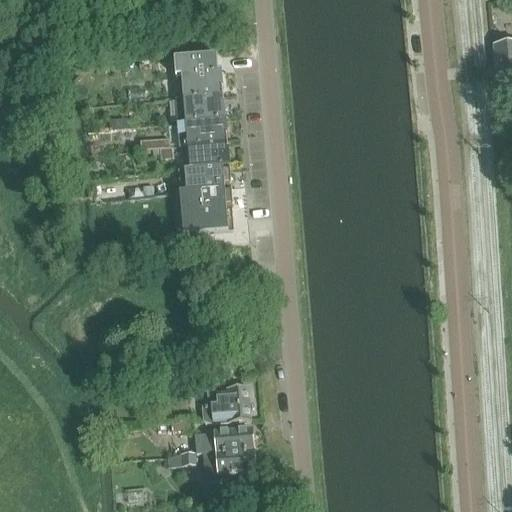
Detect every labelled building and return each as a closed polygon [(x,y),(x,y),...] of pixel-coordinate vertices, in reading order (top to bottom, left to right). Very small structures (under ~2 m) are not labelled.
[(494,49),(496,67),(497,73),(511,71),(511,42),(511,43),(511,48),(494,49)] [(217,59),(175,63),(176,81),(183,80),(184,102),(224,99),(222,75),(218,76),(217,59)] [(511,71),(497,73),(497,77),(499,95),(511,93),(511,71)] [(170,104),(170,94),(154,96),(155,106),(170,104)] [(184,103),(177,103),(177,104),(179,126),(226,122),(224,99),(184,102),(184,103)] [(120,134),(129,133),(127,122),(110,124),(111,134),(120,134)] [(226,122),(179,126),(181,150),(228,146),(226,122)] [(129,133),(120,134),(121,142),(137,141),(136,132),(129,133)] [(169,143),(148,145),(149,154),(170,152),(169,143)] [(228,146),(181,150),(181,151),(183,151),(185,173),(191,173),(230,170),(228,146)] [(173,152),(154,153),(155,161),(162,161),(162,164),(174,163),(173,152)] [(185,175),(180,175),(182,196),(198,194),(232,192),(230,170),(191,173),(185,173),(185,175)] [(154,199),(153,189),(143,190),(143,191),(144,200),(154,199)] [(182,196),(174,197),(178,240),(234,235),(232,213),(234,213),(232,192),(198,194),(182,196)] [(210,388),(224,386),(224,382),(228,381),(227,369),(209,380),(210,388)] [(204,425),(215,429),(231,427),(231,428),(252,426),(249,391),(228,393),(208,395),(209,409),(203,410),(204,425)] [(173,438),(175,438),(195,435),(193,421),(171,424),(173,438)] [(208,459),(255,455),(253,433),(216,437),(216,438),(206,439),(208,459)] [(208,459),(203,459),(206,487),(227,485),(226,479),(257,476),(255,455),(208,459)] [(182,458),(169,463),(169,473),(198,470),(197,457),(182,458)]
